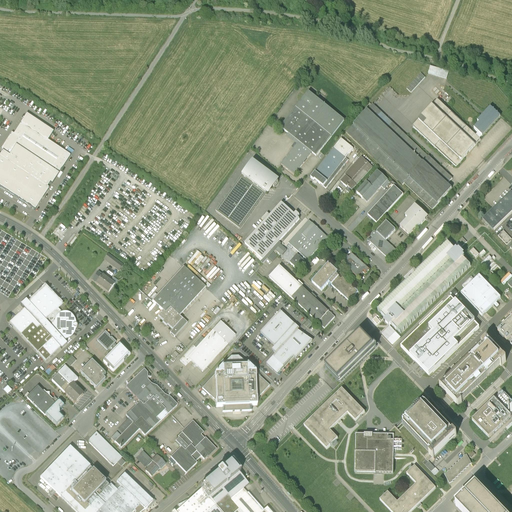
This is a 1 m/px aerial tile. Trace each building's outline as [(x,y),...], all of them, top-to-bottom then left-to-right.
[(430,67),(428,74),(447,80),(449,72),(430,67)] [(411,93),(425,78),(421,74),(407,89),(411,93)] [(299,142),(281,165),(294,175),(312,153),(316,156),(344,121),(309,93),(281,128),(299,142)] [(437,101),(413,127),(456,167),(480,141),(479,140),(475,136),(437,101)] [(372,105),(346,133),(402,185),(404,183),(433,210),(452,190),(447,185),(452,179),(372,105)] [(479,123),(474,129),(477,132),(477,134),(475,136),(479,140),(482,136),(482,137),(500,117),(490,108),(477,122),(479,123)] [(0,188),(35,211),(71,156),(48,141),(53,133),(26,115),(13,135),(11,134),(0,151),(2,152),(0,155),(0,188)] [(326,158),(310,178),(313,180),(313,181),(315,182),(316,181),(326,189),(348,160),(346,158),(353,149),(341,139),(327,158),(326,158)] [(346,176),(341,182),(347,188),(348,187),(352,190),(372,168),(363,159),(346,177),(346,176)] [(253,161),(216,212),(240,229),(266,193),(268,195),(279,180),(261,167),(262,165),(257,162),(256,164),(253,161)] [(377,171),(356,194),(367,203),(381,187),(384,189),(390,183),(377,171)] [(394,186),(367,215),(377,224),(403,195),(394,186)] [(511,193),(511,192),(482,219),(493,231),(511,212),(511,193)] [(281,244),(279,242),(299,219),(297,217),(299,215),(296,212),(294,214),(282,203),(245,244),(249,248),(247,249),(261,262),(260,262),(263,264),(267,259),(273,252),(275,250),(281,244)] [(408,219),(400,227),(408,234),(414,228),(415,229),(417,227),(418,228),(425,220),(424,219),(427,216),(415,206),(405,216),(408,219)] [(309,221),(288,243),(293,248),(291,250),(295,253),(297,251),(301,255),(307,260),(328,238),(309,221)] [(377,233),(376,233),(386,241),(395,230),(386,222),(377,233)] [(396,251),(386,241),(376,233),(377,233),(374,231),(370,235),(373,238),(369,242),(389,259),(396,251)] [(511,239),(504,231),(498,236),(507,245),(511,240),(511,239)] [(467,243),(462,238),(456,245),(460,249),(467,243)] [(407,282),(377,310),(387,320),(385,322),(389,326),(391,324),(401,334),(470,267),(463,260),(464,259),(462,256),(463,255),(459,251),(458,252),(455,249),(454,250),(447,243),(418,272),(414,268),(409,273),(404,278),(407,282)] [(281,244),(275,250),(282,256),(287,250),(281,244)] [(271,263),(278,256),(273,252),(267,259),(271,263)] [(108,255),(104,260),(119,271),(123,266),(108,255)] [(297,255),(290,263),(298,271),(305,263),(305,262),(307,260),(301,255),(299,257),(297,255)] [(348,257),(341,264),(357,279),(364,272),(366,273),(369,270),(352,255),(349,258),(348,257)] [(504,271),(490,256),(482,263),(496,278),(504,271)] [(331,285),(350,302),(358,292),(340,275),(339,276),(336,274),(338,272),(328,264),(312,282),(321,291),(328,284),(328,288),(331,288),(331,284),(331,285)] [(269,278),(324,329),(335,317),(280,266),(269,278)] [(183,268),(152,302),(162,312),(158,317),(164,323),(163,324),(165,325),(166,325),(173,330),(170,333),(174,337),(187,323),(183,319),(182,320),(179,317),(205,288),(183,268)] [(96,283),(96,284),(108,293),(114,285),(110,282),(98,273),(93,279),(96,283)] [(504,284),(511,276),(511,275),(509,273),(501,281),(504,284)] [(466,290),(461,294),(482,316),(494,305),(497,308),(499,306),(496,303),(501,299),(479,277),(474,281),(466,290)] [(462,286),(466,290),(474,281),(471,278),(462,286)] [(67,344),(64,341),(68,338),(72,335),(74,332),(74,329),(76,329),(77,328),(77,327),(77,326),(76,325),(75,324),(74,324),(74,322),(74,321),(73,319),(71,317),(69,315),(67,314),(65,314),(63,314),(57,308),(61,305),(45,289),(29,304),(26,300),(20,306),(24,309),(10,323),(46,362),(60,348),(61,349),(67,344)] [(462,310),(451,299),(401,347),(429,376),(479,328),(470,319),(472,318),(463,309),(462,310)] [(299,329),(280,312),(261,333),(275,347),(272,350),(276,354),(266,365),(277,375),(293,357),(296,359),(309,340),(297,332),(299,329)] [(378,316),(375,313),(371,317),(374,319),(373,320),(377,325),(380,322),(376,317),(378,316)] [(511,316),(498,331),(506,340),(507,340),(511,335),(511,316)] [(235,336),(220,322),(204,340),(201,337),(180,361),(186,366),(190,361),(194,364),(192,366),(195,369),(196,367),(203,372),(235,336)] [(400,338),(390,328),(382,335),(392,345),(400,338)] [(110,338),(110,336),(105,332),(96,341),(107,351),(110,348),(113,351),(113,352),(118,348),(114,344),(116,342),(112,338),(110,338)] [(363,332),(325,368),(339,383),(377,347),(363,332)] [(443,383),(439,387),(441,388),(457,404),(457,405),(458,406),(462,403),(462,402),(461,401),(486,377),(485,377),(488,374),(489,375),(499,364),(501,366),(506,362),(506,361),(500,355),(502,353),(495,345),(492,347),(486,341),(481,345),(481,346),(483,347),(472,358),(470,361),(469,360),(444,384),(443,383)] [(113,352),(103,363),(113,372),(123,362),(123,361),(125,359),(129,355),(120,346),(118,348),(113,352)] [(179,355),(175,351),(171,356),(175,360),(179,355)] [(76,361),(72,357),(66,363),(70,367),(76,361)] [(238,357),(231,357),(202,389),(216,401),(216,407),(224,407),(223,413),(222,413),(251,412),(251,411),(250,412),(249,406),(257,406),(257,400),(269,386),(238,357)] [(92,361),(80,373),(96,389),(104,381),(104,380),(105,379),(102,377),(103,376),(103,377),(104,377),(105,376),(105,375),(105,374),(92,361)] [(51,381),(64,393),(73,385),(78,380),(65,367),(51,381)] [(147,380),(146,373),(144,371),(126,387),(140,402),(126,415),(129,419),(117,431),(122,435),(121,436),(117,432),(111,438),(121,448),(139,430),(145,436),(177,406),(170,398),(164,395),(156,387),(151,385),(147,380)] [(3,389),(7,394),(12,390),(8,385),(3,389)] [(83,395),(73,385),(64,393),(75,403),(83,395)] [(38,387),(26,398),(45,416),(45,415),(56,426),(64,418),(59,414),(59,410),(61,410),(64,407),(59,402),(58,402),(58,401),(54,398),(52,401),(38,387)] [(342,389),(304,426),(327,449),(338,439),(330,431),(348,414),(356,422),(365,413),(342,389)] [(494,399),(472,420),(489,438),(511,416),(506,411),(510,407),(511,409),(511,400),(502,390),(498,394),(498,395),(494,399)] [(403,427),(430,455),(433,458),(435,456),(455,436),(456,436),(457,435),(457,434),(454,431),(453,431),(452,431),(426,404),(426,405),(424,404),(404,424),(405,425),(403,427)] [(170,458),(186,474),(197,463),(195,462),(201,457),(204,460),(215,450),(201,435),(203,434),(192,423),(178,437),(179,438),(175,441),(181,447),(170,458)] [(122,457),(96,432),(89,440),(89,443),(91,445),(91,446),(92,448),(93,447),(113,466),(117,462),(121,466),(125,462),(121,458),(122,457)] [(394,436),(356,435),(355,473),(393,474),(394,436)] [(70,447),(40,479),(52,490),(47,494),(52,499),(57,494),(75,511),(97,511),(118,491),(114,487),(111,484),(109,486),(89,467),(90,466),(70,447)] [(141,449),(134,456),(136,458),(145,468),(148,464),(149,465),(152,462),(151,461),(152,461),(142,451),(143,450),(141,449)] [(475,455),(471,450),(467,454),(471,459),(475,455)] [(435,468),(429,461),(433,458),(430,455),(425,460),(426,460),(423,463),(434,475),(438,471),(435,468)] [(448,473),(444,475),(449,484),(453,482),(453,481),(456,480),(455,479),(458,477),(458,476),(461,475),(461,474),(464,472),(463,471),(466,470),(466,469),(469,467),(469,466),(472,465),(467,455),(463,457),(464,458),(460,459),(461,460),(458,462),(458,463),(455,464),(455,465),(452,467),(453,468),(450,470),(447,472),(448,473)] [(156,456),(152,461),(151,461),(152,462),(149,465),(147,467),(148,469),(145,472),(151,477),(157,471),(158,472),(165,465),(156,456)] [(272,511),(270,510),(270,511),(267,507),(263,510),(248,493),(247,494),(243,490),(248,486),(239,474),(241,472),(232,462),(222,471),(223,472),(222,473),(220,471),(216,474),(218,476),(217,477),(216,475),(200,488),(201,490),(176,511),(174,511),(173,511),(272,511)] [(388,493),(380,500),(391,511),(411,511),(436,489),(415,467),(407,475),(416,484),(397,503),(388,493)] [(124,475),(116,483),(117,484),(144,509),(145,510),(147,508),(148,508),(156,502),(150,496),(149,498),(124,475)] [(97,511),(133,511),(135,511),(136,511),(135,511),(141,511),(144,509),(117,484),(114,487),(118,491),(97,511)] [(499,511),(473,484),(472,485),(471,486),(472,486),(465,493),(465,492),(464,493),(463,495),(462,494),(462,495),(455,502),(454,502),(454,503),(453,504),(461,511),(499,511)]
